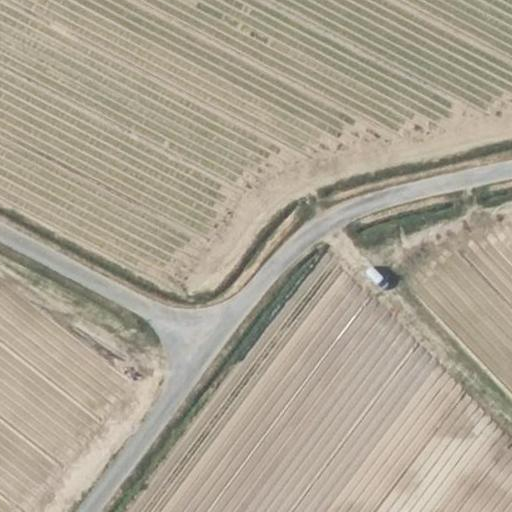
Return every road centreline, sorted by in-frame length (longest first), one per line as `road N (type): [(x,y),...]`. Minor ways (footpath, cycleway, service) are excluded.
road 1 (unclassified): [(208,343),(296,237),(317,223),(347,207),(511,167)]
road 2 (unclassified): [(208,343),(0,235)]
road 3 (unclassified): [(82,511),(208,343)]
